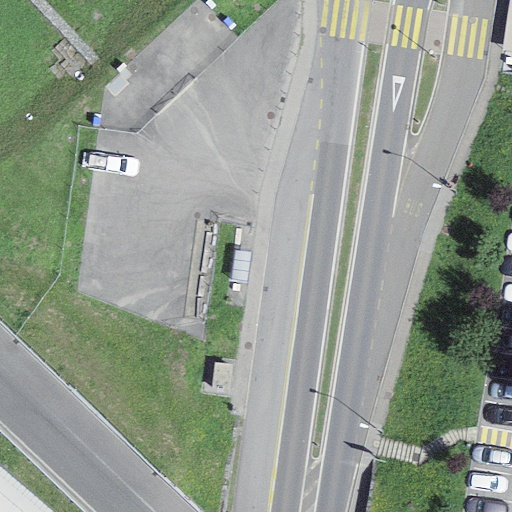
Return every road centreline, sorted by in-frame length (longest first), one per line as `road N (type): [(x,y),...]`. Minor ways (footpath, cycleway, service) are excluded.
road 1 (secondary): [(324,511),(409,0)]
road 2 (secondary): [(342,0),(326,194),(283,511)]
road 3 (motorway): [(118,511),(0,397)]
